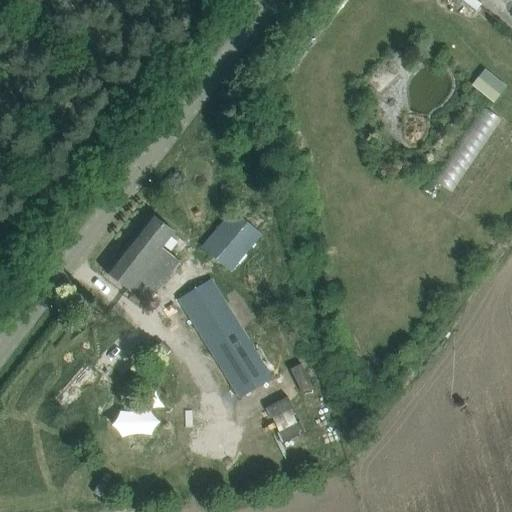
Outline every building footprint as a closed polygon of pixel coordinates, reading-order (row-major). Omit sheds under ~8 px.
[(474,84),(497,101),(510,84),(488,66),(474,84)] [(433,177),(452,190),(501,116),(482,103),(433,177)] [(231,270),(249,248),(257,254),(262,248),(254,241),(269,223),(241,200),(203,246),(231,270)] [(152,213),(106,272),(146,303),(179,260),(162,247),(174,231),(152,213)] [(274,364),(247,324),(240,328),(209,278),(181,297),(239,387),(274,364)]
